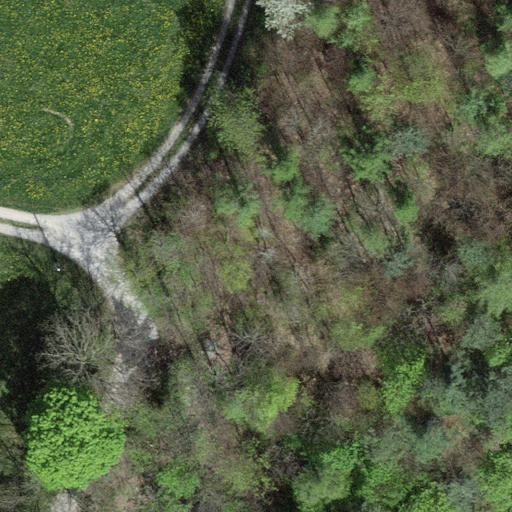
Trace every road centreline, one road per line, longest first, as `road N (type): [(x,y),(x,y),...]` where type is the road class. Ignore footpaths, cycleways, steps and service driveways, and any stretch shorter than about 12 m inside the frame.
road 1 (track): [(0,214),(76,233),(126,310),(133,362),(96,482),(73,511)]
road 2 (track): [(76,233),(132,196),(182,146),(230,0)]
